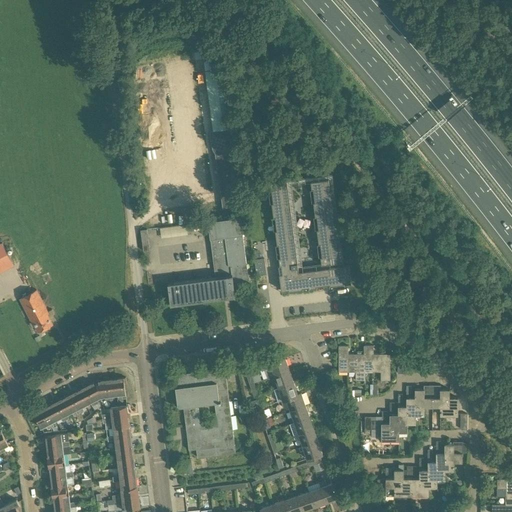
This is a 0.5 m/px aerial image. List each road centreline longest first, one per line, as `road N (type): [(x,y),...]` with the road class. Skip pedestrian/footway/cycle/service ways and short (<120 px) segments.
road 1 (motorway): [(311,0),(511,239)]
road 2 (motorway): [(511,184),(359,0)]
road 3 (residential): [(164,511),(144,352)]
road 4 (residential): [(445,365),(382,325),(297,331)]
road 5 (residential): [(144,352),(297,331)]
road 6 (residential): [(8,402),(86,362),(144,352)]
road 7 (residential): [(144,352),(131,228)]
